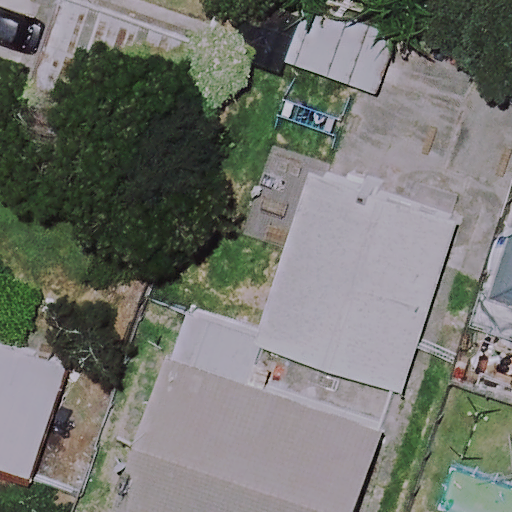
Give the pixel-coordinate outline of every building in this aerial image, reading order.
[(417,27),(339,0),(244,0),(233,34),(395,89),(417,27)] [(448,271),(372,249),(357,297),(287,276),(268,338),(415,381),(448,271)] [(511,267),(502,298),(511,301),(511,267)] [(78,364),(0,336),(0,458),(41,472),(78,364)] [(369,511),(397,433),(186,360),(133,511),(369,511)]
